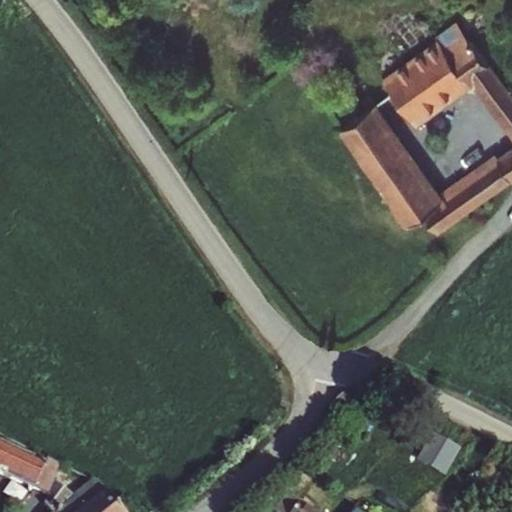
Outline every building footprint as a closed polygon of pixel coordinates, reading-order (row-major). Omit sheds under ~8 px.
[(511,149),(442,200),(374,104),(343,130),(411,223),(426,213),(440,233),(511,179),(511,92),(476,43),(473,45),(471,42),(480,35),(474,27),(466,32),(458,22),(438,36),(439,40),(386,79),(393,90),(414,121),(472,79),(511,130),(511,149)] [(348,393),(338,400),(346,410),(354,402),(348,393)] [(434,429),(418,459),(448,475),(464,445),(434,429)] [(62,468),(46,460),(43,466),(0,445),(0,479),(46,501),(53,486),(62,468)] [(72,504),(53,486),(46,501),(43,508),(45,511),(117,511),(96,485),(72,504)] [(358,511),(355,510),(353,511),(310,511),(295,500),(297,499),(292,496),(291,497),(288,495),(275,511),(358,511)]
